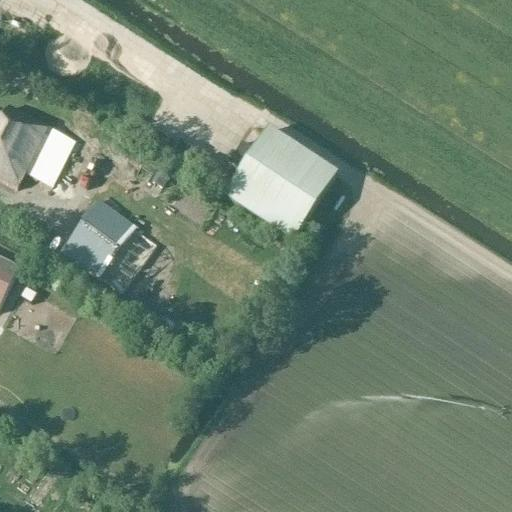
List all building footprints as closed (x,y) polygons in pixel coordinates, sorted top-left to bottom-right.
[(76,147),(52,135),(9,112),(2,124),(0,122),(0,185),(18,194),(19,191),(20,192),(27,179),(53,192),(76,147)] [(338,179),(268,133),(222,203),(292,249),(338,179)] [(98,207),(82,229),(61,259),(120,302),(158,251),(98,207)] [(0,263),(0,313),(20,274),(0,263)] [(51,471),(28,504),(40,511),(47,511),(68,482),(51,471)]
